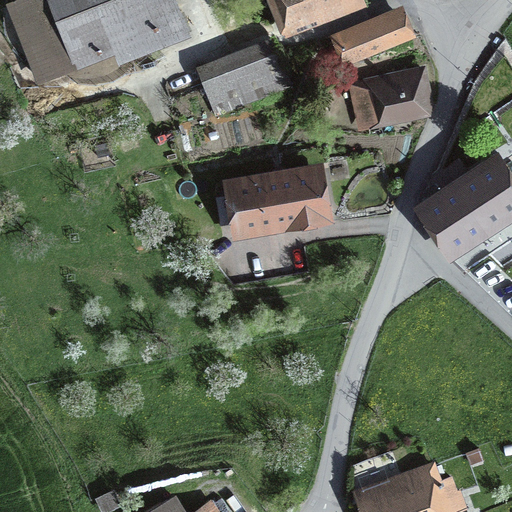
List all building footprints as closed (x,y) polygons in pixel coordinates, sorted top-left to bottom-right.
[(177,0),(7,0),(5,1),(38,84),(115,53),(119,64),(192,36),(177,0)] [(274,15),(283,38),(368,5),(365,0),(264,0),(270,16),(274,15)] [(342,66),(417,34),(403,2),(328,35),(342,66)] [(215,116),(293,85),(273,35),(195,65),(215,116)] [(436,113),(426,64),(347,81),(357,130),(436,113)] [(95,145),(98,156),(109,154),(106,142),(95,145)] [(412,204),(450,261),(511,220),(511,168),(498,147),(465,169),(458,158),(432,175),(440,186),(412,204)] [(233,239),(334,221),(323,159),(222,176),(225,196),(222,196),(226,218),(229,217),(233,239)] [(484,460),(479,447),(466,451),(470,465),(484,460)] [(352,489),(360,511),(454,511),(468,507),(461,488),(458,489),(452,475),(442,478),(440,474),(445,472),(441,463),(437,464),(435,459),(352,489)] [(115,488),(95,497),(101,511),(107,511),(123,505),(115,488)] [(188,511),(175,492),(145,511),(232,511),(221,497),(214,502),(211,498),(190,511),(188,511)]
